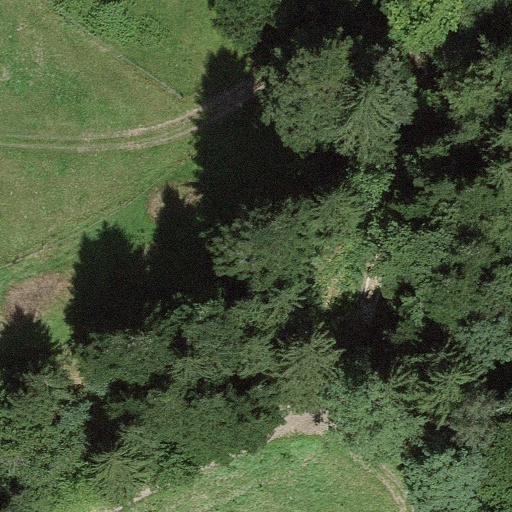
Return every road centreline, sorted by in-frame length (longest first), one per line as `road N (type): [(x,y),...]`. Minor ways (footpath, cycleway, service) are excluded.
road 1 (track): [(89,511),(323,395),(380,270),(426,130),(426,97),(402,42),(377,29),(342,27),(169,129),(0,140)]
road 2 (track): [(511,348),(465,511)]
